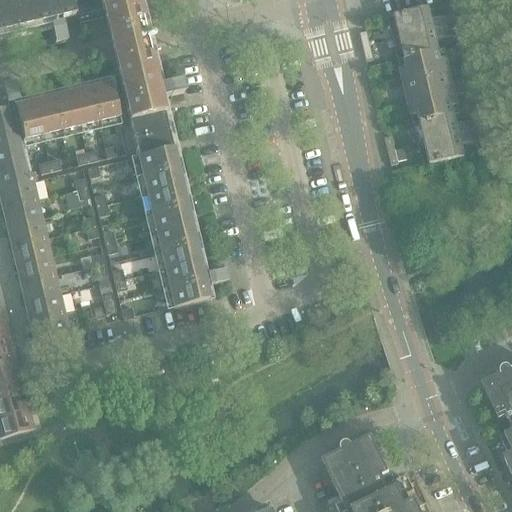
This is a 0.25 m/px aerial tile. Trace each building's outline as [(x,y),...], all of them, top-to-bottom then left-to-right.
[(178,105),(184,104),(182,96),(179,84),(157,89),(145,42),(135,0),(0,0),(0,35),(47,25),(50,41),(44,42),(44,43),(38,44),(39,50),(45,48),(45,49),(65,44),(59,22),(101,12),(111,50),(120,84),(20,108),(18,103),(16,92),(22,90),(20,84),(14,86),(14,85),(2,88),(8,110),(0,112),(0,205),(33,345),(68,336),(32,184),(34,184),(34,180),(33,176),(30,177),(22,144),(116,121),(125,156),(135,154),(137,160),(136,160),(136,161),(137,160),(173,311),(208,303),(204,289),(227,284),(224,272),(223,272),(222,266),(216,268),(217,274),(201,277),(172,152),(171,145),(170,145),(160,103),(176,99),(178,105)] [(438,52),(436,41),(455,37),(450,18),(431,22),(428,10),(387,20),(423,169),(464,159),(461,146),(480,142),(475,123),(457,127),(454,117),(460,116),(455,96),(467,93),(464,80),(452,83),(444,50),(438,52)] [(359,35),(363,49),(370,47),(367,33),(359,35)] [(370,47),(363,49),(366,63),(373,61),(370,47)] [(392,138),(384,140),(388,154),(395,152),(392,138)] [(114,149),(104,151),(106,162),(117,159),(114,149)] [(395,152),(388,154),(391,168),(398,166),(395,152)] [(96,153),(85,156),(88,166),(98,164),(96,153)] [(85,156),(75,158),(77,169),(88,166),(85,156)] [(58,162),(48,165),(50,175),(61,173),(58,162)] [(48,165),(38,167),(40,177),(50,175),(48,165)] [(97,169),(87,172),(89,182),(100,180),(97,169)] [(73,184),(76,194),(86,192),(84,181),(73,184)] [(86,192),(76,194),(78,204),(89,202),(86,192)] [(93,200),(96,210),(106,208),(104,197),(93,200)] [(106,208),(96,210),(98,220),(109,218),(106,208)] [(83,222),(85,232),(95,230),(93,220),(83,222)] [(95,230),(85,232),(87,243),(98,240),(95,230)] [(113,235),(102,237),(105,247),(115,245),(113,235)] [(118,255),(115,245),(105,247),(107,258),(118,255)] [(91,260),(94,270),(104,267),(102,257),(91,260)] [(104,267),(94,270),(96,280),(107,278),(104,267)] [(111,274),(114,285),(124,282),(122,272),(111,274)] [(124,282),(114,285),(116,295),(126,293),(124,282)] [(100,297),(103,307),(113,305),(111,294),(100,297)] [(113,305),(103,307),(105,317),(116,315),(113,305)] [(133,321),(131,310),(120,313),(123,323),(133,321)] [(7,339),(0,340),(0,360),(12,358),(7,339)] [(12,358),(0,360),(0,380),(17,376),(12,358)] [(511,372),(511,371),(510,370),(509,370),(507,369),(506,370),(504,370),(503,371),(502,372),(501,373),(501,375),(501,376),(501,377),(502,378),(482,387),(500,423),(506,420),(511,432),(511,436),(501,441),(509,459),(504,461),(511,477),(511,372)] [(17,376),(0,380),(0,400),(22,394),(17,376)] [(22,394),(0,400),(0,420),(27,413),(22,394)] [(27,413),(0,420),(0,441),(33,433),(27,413)] [(420,511),(416,503),(411,505),(403,488),(390,494),(383,479),(389,476),(372,439),(353,449),(352,448),(351,447),(350,446),(349,446),(348,445),(347,445),(346,445),(345,446),(344,447),(343,447),(342,448),(342,449),(342,450),(342,452),(342,453),(342,454),(323,463),(346,511),(420,511)]
